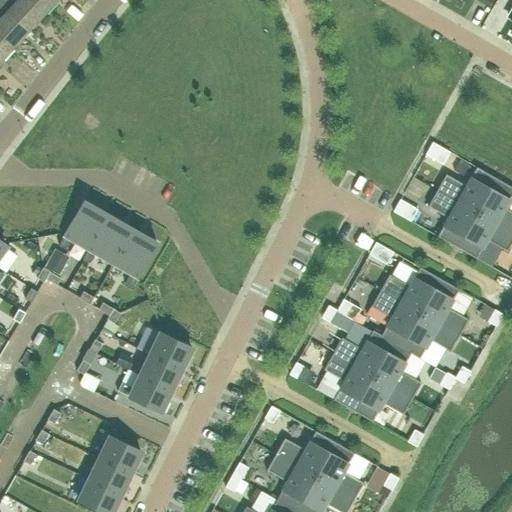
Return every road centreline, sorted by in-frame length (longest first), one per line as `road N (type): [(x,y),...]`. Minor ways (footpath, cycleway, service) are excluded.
road 1 (residential): [(0,167),(12,176),(97,176),(167,217),(217,300),(244,318)]
road 2 (residential): [(147,511),(244,318)]
road 3 (residential): [(306,191),(320,97),(296,0)]
road 4 (residential): [(0,135),(111,0)]
road 5 (residential): [(244,318),(306,191)]
road 6 (residential): [(511,64),(397,0)]
